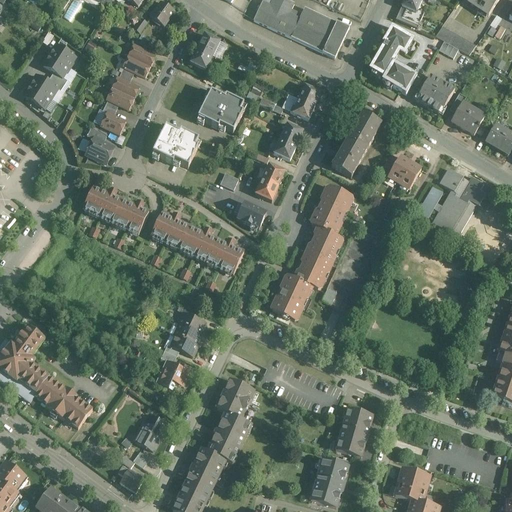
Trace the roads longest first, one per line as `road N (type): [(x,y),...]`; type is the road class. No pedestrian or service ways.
road 1 (residential): [(401,403),(261,335),(238,334),(224,346),(145,511)]
road 2 (residential): [(0,270),(58,190),(65,167),(52,140),(0,96)]
road 3 (residential): [(511,180),(347,87)]
road 4 (residential): [(347,87),(200,11)]
road 5 (tertiary): [(126,511),(0,415)]
road 6 (residential): [(200,11),(130,139)]
road 7 (residential): [(347,87),(288,215)]
